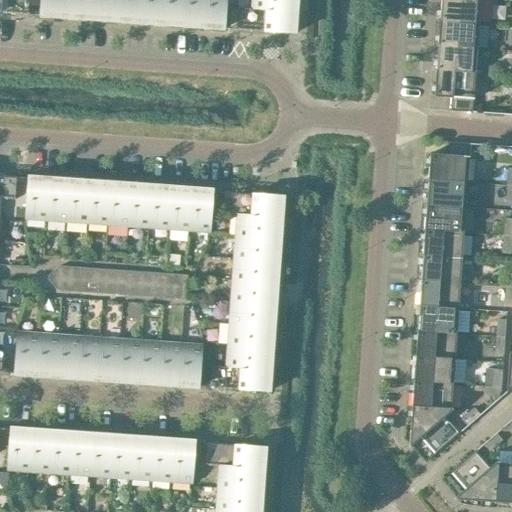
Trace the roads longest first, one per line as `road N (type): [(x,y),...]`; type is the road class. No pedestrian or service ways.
road 1 (residential): [(412,511),(362,452),(385,122)]
road 2 (residential): [(291,115),(279,84),(250,70),(0,51)]
road 3 (residential): [(0,137),(252,155),(279,139),(291,115)]
road 4 (residential): [(0,391),(255,407)]
road 5 (residential): [(385,122),(511,131)]
road 6 (residential): [(385,122),(394,0)]
